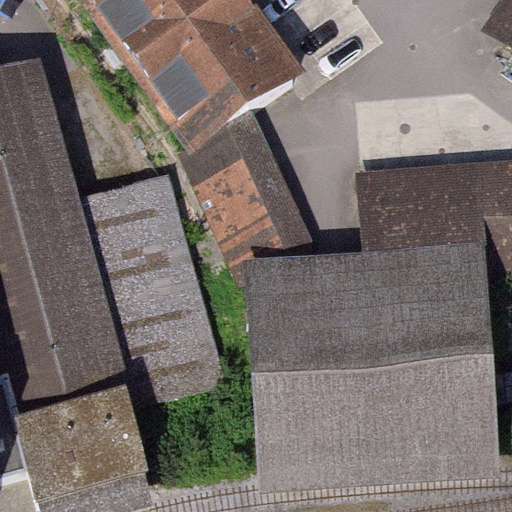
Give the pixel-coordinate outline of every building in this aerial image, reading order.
[(258,0),(98,0),(204,153),(263,112),(313,78),(258,0)] [(511,1),(484,40),(511,61),(511,1)] [(178,174),(92,196),(58,67),(0,82),(0,317),(29,428),(50,511),(107,511),(170,496),(166,482),(252,460),(178,174)] [(330,270),(263,112),(204,153),(193,157),(244,277),(270,273),(330,270)] [(511,260),(511,153),(366,162),(372,268),(500,261),(511,260)] [(280,461),(510,449),(500,261),(372,268),(330,270),(270,273),(280,461)] [(0,317),(0,511),(50,511),(29,428),(0,317)]
